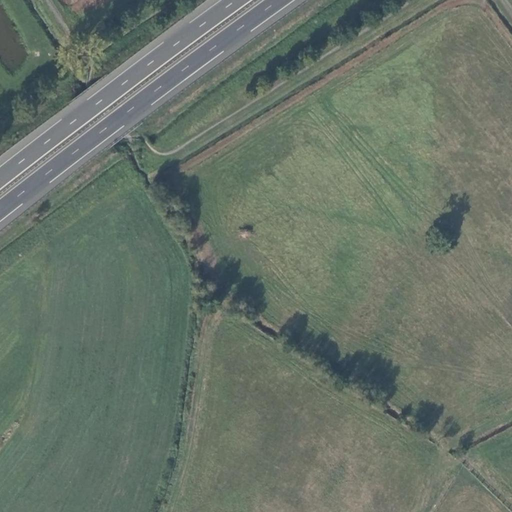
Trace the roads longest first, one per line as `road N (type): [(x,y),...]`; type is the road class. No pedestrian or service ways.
road 1 (trunk): [(0,211),(280,0)]
road 2 (trunk): [(238,0),(0,180)]
